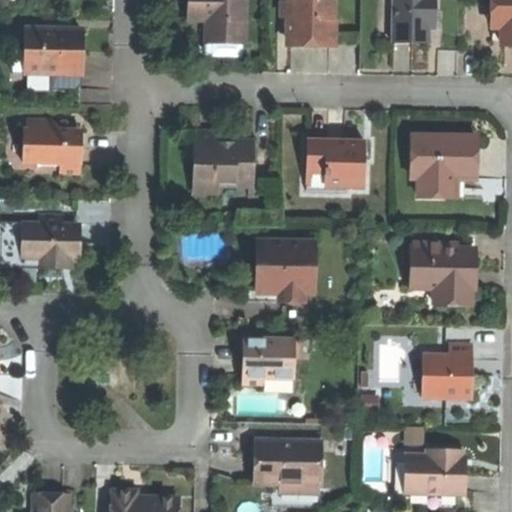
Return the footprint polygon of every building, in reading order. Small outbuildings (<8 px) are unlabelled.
[(247,0),(191,0),(192,8),(202,8),(202,21),(209,21),(209,31),(208,42),(247,42),(247,0)] [(336,0),(291,0),(291,3),(291,18),(291,41),(318,41),(336,41),(336,0)] [(379,0),(379,36),(395,36),(395,0),(379,0)] [(395,0),(395,36),(395,44),(416,44),(432,44),(432,29),(432,9),(438,9),(438,0),(395,0)] [(511,0),(494,0),(495,10),(503,10),(503,27),(506,27),(506,46),(511,46),(511,0)] [(191,21),(202,21),(202,8),(192,8),(191,21)] [(494,27),(503,27),(503,10),(495,10),(494,27)] [(85,31),(29,31),(29,50),(29,53),(34,53),(34,73),(58,74),(58,82),(58,90),(85,90),(85,56),(85,31)] [(247,56),(247,42),(208,42),(209,31),(196,31),(195,56),(227,56),(247,56)] [(15,82),(58,82),(58,74),(34,73),(29,73),(29,53),(29,50),(15,50),(15,82)] [(54,120),(28,120),(28,135),(25,135),(25,165),(61,165),(61,175),(84,174),(84,157),(84,135),(68,135),(68,132),(54,120)] [(221,131),(204,131),(203,158),(197,158),(197,171),(196,190),(221,191),(221,185),(221,180),(239,180),(239,186),(255,186),(255,141),(221,141),(221,131)] [(9,165),(25,165),(25,135),(8,135),(9,165)] [(448,135),(415,135),(414,176),(422,176),(421,195),(449,196),(449,176),(468,176),(479,176),(480,136),(448,135)] [(338,138),(309,138),(309,172),(327,173),(327,182),(349,182),(349,185),(367,185),(367,157),(361,156),(362,138),(338,138)] [(349,190),(349,185),(349,182),(327,182),(327,173),(309,172),(309,189),(349,190)] [(467,196),(468,176),(449,176),(449,196),(467,196)] [(24,243),(23,262),(41,262),(41,270),(65,270),(65,262),(76,262),(82,262),(82,250),(82,242),(78,242),(78,225),(65,225),(65,216),(41,216),(41,223),(41,243),(24,243)] [(24,223),(24,243),(41,243),(41,223),(24,223)] [(184,235),(186,260),(228,257),(226,232),(184,235)] [(446,241),(414,241),(414,286),(437,286),(448,286),(448,303),(474,303),(474,288),(477,288),(477,267),(477,247),(457,247),(446,247),(446,241)] [(316,243),(264,242),(263,267),(257,267),(256,293),(282,293),(282,304),(305,305),(305,296),(305,270),(316,270),(316,243)] [(76,270),(76,262),(65,262),(65,270),(76,270)] [(315,296),(316,270),(305,270),(305,296),(315,296)] [(437,303),(448,303),(448,286),(437,286),(437,303)] [(261,304),(282,304),(282,293),(256,293),(247,293),(246,304),(261,304)] [(296,341),(244,341),(244,366),(245,385),(266,385),(266,379),(296,378),(296,358),(296,341)] [(309,341),(296,341),(296,358),(310,358),(309,341)] [(474,346),(451,346),(451,357),(431,357),(431,378),(424,378),(424,400),(455,401),(455,395),(461,395),(461,401),(473,401),(473,375),(474,346)] [(296,394),(296,378),(266,379),(266,385),(266,394),(296,394)] [(427,440),(425,425),(406,427),(407,442),(427,440)] [(322,444),(263,444),(262,464),(262,487),(268,487),(281,487),(322,487),(322,444)] [(405,496),(467,496),(467,468),(462,468),(462,456),(464,456),(464,450),(427,450),(427,456),(405,456),(405,496)] [(299,507),(299,496),(281,496),(281,487),(268,487),(268,507),(299,507)] [(322,496),(322,487),(281,487),(281,496),(299,496),(322,496)] [(139,493),(114,493),(113,511),(178,511),(179,501),(157,501),(139,500),(139,493)] [(49,496),(33,496),(33,511),(71,511),(72,496),(49,496)]
